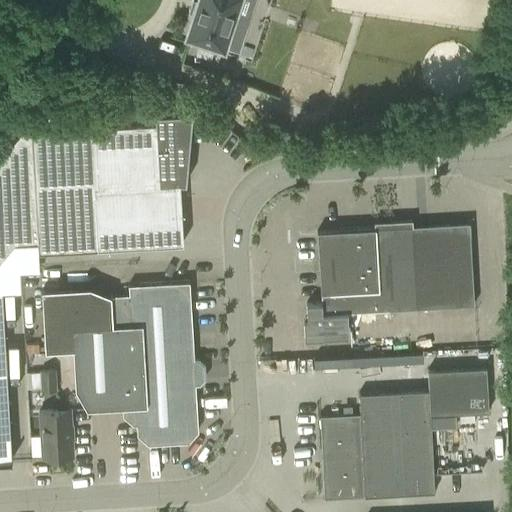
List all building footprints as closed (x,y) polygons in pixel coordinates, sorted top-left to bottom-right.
[(198,0),(187,35),(223,47),(224,44),(237,49),(244,27),(231,23),(238,0),(198,0)] [(93,124),(28,130),(37,239),(96,236),(96,248),(183,242),(183,239),(179,182),(185,181),(180,114),(154,116),(155,120),(93,124)] [(0,259),(15,241),(37,239),(28,130),(22,130),(0,156),(0,460),(11,460),(1,291),(0,290),(0,259)] [(303,320),(304,338),(323,337),(323,336),(347,334),(346,311),(474,304),(469,222),(412,225),(412,219),(390,220),(391,226),(317,231),(322,302),(306,303),(307,320),(303,320)] [(90,287),(42,290),(46,350),(56,350),(73,349),(73,353),(75,388),(86,408),(122,406),(122,415),(133,424),(136,424),(136,434),(148,443),(188,441),(197,430),(195,381),(198,381),(203,376),(202,363),(197,358),(193,359),(189,281),(128,285),(129,294),(110,295),(90,287)] [(360,413),(320,415),(320,416),(324,497),(434,491),(430,426),(456,425),(455,413),(488,411),(486,367),(427,370),(428,389),(358,393),(360,413)] [(56,368),(40,370),(40,372),(28,372),(29,388),(41,388),(41,390),(57,390),(56,368)] [(40,411),(43,458),(72,456),(70,413),(57,414),(57,410),(40,411)]
